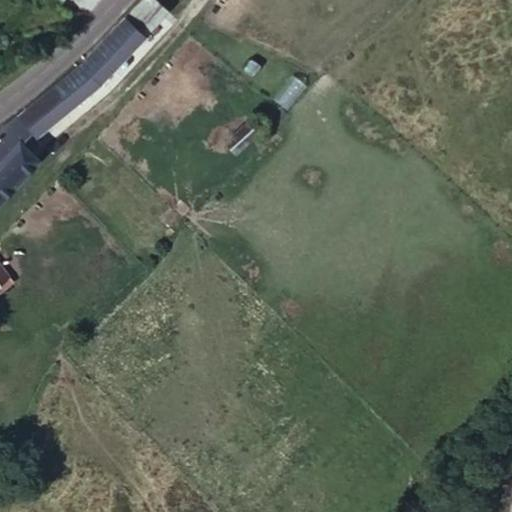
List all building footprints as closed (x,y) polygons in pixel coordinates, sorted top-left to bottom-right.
[(170,8),(162,0),(142,0),(84,63),(102,80),(170,8)] [(102,80),(84,63),(23,112),(35,126),(40,132),(102,80)] [(35,126),(23,112),(9,124),(22,137),(35,126)] [(0,133),(0,194),(39,153),(22,137),(9,124),(0,133)] [(253,135),(244,126),(227,139),(236,149),(253,135)] [(0,289),(18,274),(2,254),(0,255),(0,289)]
